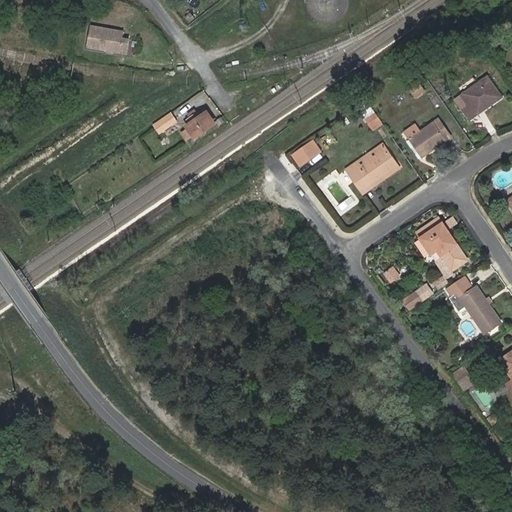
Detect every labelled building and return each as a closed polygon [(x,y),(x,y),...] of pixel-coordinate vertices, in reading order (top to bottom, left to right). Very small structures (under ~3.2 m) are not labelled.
[(306,0),(307,1),(307,4),(307,7),(308,9),(309,12),(311,14),(312,16),(314,18),(317,19),(319,21),(321,22),(324,22),(327,23),(329,23),(332,22),(335,22),(337,21),(340,19),(342,18),(344,16),(345,14),(347,12),(348,9),(349,7),(349,4),(350,1),(349,0),(306,0)] [(123,34),(91,28),(87,48),(119,55),(122,41),(123,34)] [(126,56),(129,42),(122,41),(119,55),(126,56)] [(456,100),(469,120),(502,96),(487,76),(456,100)] [(409,88),(416,98),(424,91),(418,82),(409,88)] [(372,127),(381,120),(375,112),(366,119),(372,127)] [(178,126),(169,113),(157,121),(167,134),(178,126)] [(208,113),(186,127),(195,140),(217,125),(208,113)] [(445,139),(451,135),(439,118),(434,122),(445,139)] [(372,127),(374,131),(383,124),(381,120),(372,127)] [(410,139),(422,156),(445,139),(434,122),(410,139)] [(295,155),(302,164),(323,151),(316,140),(295,155)] [(384,151),(379,145),(356,161),(360,168),(384,151)] [(345,169),(361,191),(395,167),(384,151),(360,168),(356,161),(345,169)] [(361,191),(364,194),(397,170),(395,167),(361,191)] [(453,270),(467,260),(439,218),(418,232),(448,278),(455,273),(453,270)] [(392,282),(399,276),(392,266),(384,272),(392,282)] [(461,297),(457,291),(468,283),(464,278),(447,289),(455,302),(461,297)] [(426,298),(435,292),(429,283),(420,289),(426,298)] [(488,306),(486,302),(476,288),(472,290),(468,283),(457,291),(461,297),(484,333),(500,322),(488,306)] [(405,299),(411,308),(424,300),(418,290),(405,299)] [(511,350),(500,359),(511,377),(511,350)] [(464,366),(454,373),(460,381),(470,374),(464,366)] [(466,390),(476,382),(470,374),(460,381),(466,390)]
